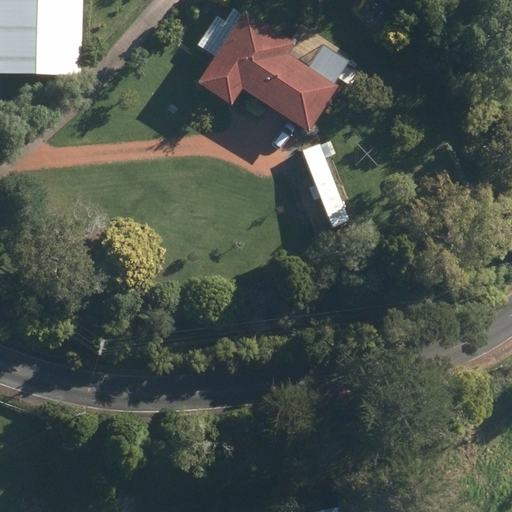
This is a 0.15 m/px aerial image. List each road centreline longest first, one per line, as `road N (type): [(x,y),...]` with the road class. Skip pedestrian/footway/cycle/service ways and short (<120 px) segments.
road 1 (unclassified): [(511,314),(429,368),(325,380),(167,390),(89,384),(0,360)]
road 2 (track): [(18,150),(253,140)]
road 3 (track): [(0,165),(167,0)]
